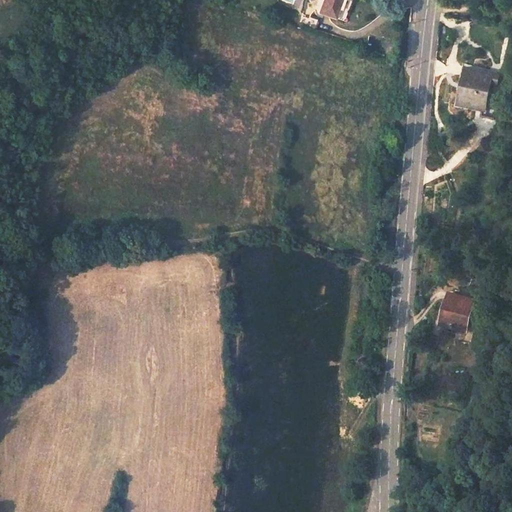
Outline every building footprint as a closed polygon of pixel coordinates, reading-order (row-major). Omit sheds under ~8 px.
[(323,0),(319,12),(335,18),(340,0),(323,0)] [(302,13),(298,24),(313,30),(317,19),(302,13)] [(466,68),(459,103),(485,109),(490,83),(496,84),(498,76),(466,68)] [(447,290),(438,326),(467,333),(475,296),(447,290)] [(450,378),(452,389),(458,388),(457,377),(450,378)]
